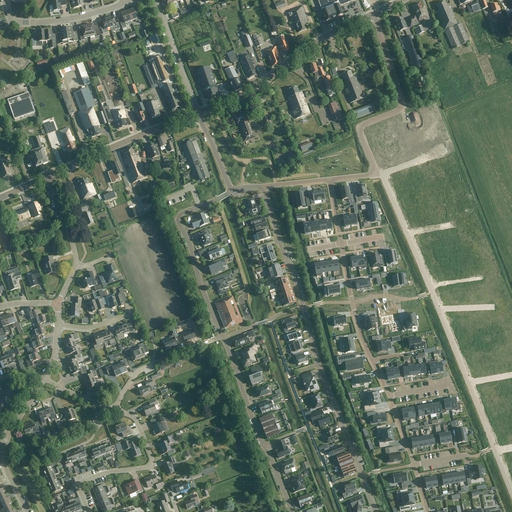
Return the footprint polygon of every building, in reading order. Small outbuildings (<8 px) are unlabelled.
[(51,2),(51,4),(52,5),(53,5),(54,11),(61,10),(61,6),(66,5),(65,0),(60,0),(59,0),(51,0),(52,1),(51,1),(51,2)] [(70,0),(70,1),(72,1),(73,8),(81,7),(80,0),(82,0),(70,0)] [(339,5),(339,7),(357,1),(356,0),(317,0),(326,22),(335,18),(332,8),(339,5)] [(480,0),(480,1),(483,10),(488,8),(484,0),(480,0)] [(274,5),(277,10),(286,6),(284,1),(274,5)] [(437,12),(453,49),(469,42),(461,24),(458,25),(456,21),(455,22),(453,19),(455,18),(450,7),(448,8),(445,2),(437,5),(440,11),(437,12)] [(471,6),(473,12),(479,10),(477,3),(471,6)] [(413,7),(419,22),(429,18),(425,9),(423,10),(420,4),(413,7)] [(497,4),(491,6),(493,13),(494,13),(494,16),(499,14),(498,12),(501,11),(499,6),(498,7),(497,4)] [(343,15),(339,7),(339,5),(332,8),(335,18),(343,15)] [(307,30),(304,22),(307,21),(302,7),(288,12),(292,24),(295,24),(298,33),(307,30)] [(129,11),(127,12),(131,21),(135,20),(136,22),(138,21),(139,23),(142,22),(139,13),(136,14),(134,10),(129,12),(129,11)] [(131,21),(127,12),(126,12),(126,13),(121,14),(123,19),(119,21),(122,29),(126,28),(126,26),(128,25),(132,24),(131,21)] [(113,17),(107,19),(110,28),(113,27),(115,31),(120,29),(118,23),(115,24),(113,17)] [(408,20),(411,26),(418,23),(415,17),(408,20)] [(396,21),(400,32),(407,29),(406,25),(405,25),(402,18),(396,21)] [(110,28),(107,19),(102,21),(104,28),(101,28),(103,34),(108,33),(107,29),(110,28)] [(90,37),(91,41),(96,40),(96,37),(99,37),(97,28),(94,28),(93,25),(91,25),(91,24),(87,25),(90,37)] [(84,38),(90,37),(87,25),(83,26),(84,27),(81,27),(82,31),(79,32),(81,41),(85,40),(84,38)] [(72,28),(66,29),(68,40),(73,40),(74,42),(78,41),(76,33),(73,33),(72,28)] [(59,44),(63,44),(68,44),(68,40),(66,29),(60,30),(61,35),(57,36),(59,44)] [(42,42),(46,42),(45,31),(38,32),(39,39),(36,39),(36,47),(42,46),(42,42)] [(45,31),(46,42),(49,41),(50,49),(56,48),(55,37),(52,38),(51,31),(45,31)] [(404,40),(413,68),(423,65),(414,37),(404,40)] [(282,42),(279,43),(281,49),(282,48),(283,53),(284,55),(287,54),(288,55),(291,54),(286,41),(283,43),(282,42)] [(266,51),(272,67),(282,63),(276,48),(266,51)] [(247,74),(249,78),(257,75),(253,66),(254,65),(250,55),(239,60),(245,74),(247,74)] [(231,62),(234,64),(238,62),(235,56),(229,58),(231,62)] [(153,62),(151,63),(161,89),(163,88),(163,87),(171,84),(161,58),(153,62)] [(327,90),(333,88),(334,88),(329,76),(325,77),(324,75),(321,68),(317,69),(315,64),(309,66),(312,74),(314,73),(316,78),(321,76),(326,90),(327,90)] [(149,65),(143,67),(150,84),(156,82),(149,65)] [(229,83),(234,93),(243,88),(233,67),(225,71),(230,82),(229,83)] [(203,70),(197,72),(199,79),(200,79),(202,82),(200,83),(203,90),(205,89),(208,98),(217,95),(216,89),(217,89),(215,85),(214,86),(211,79),(213,78),(211,71),(204,73),(203,70)] [(346,86),(343,87),(350,104),(363,99),(361,93),(362,93),(355,77),(353,78),(351,72),(342,75),(346,86)] [(168,96),(168,99),(173,97),(172,95),(175,93),(171,84),(163,87),(163,88),(166,97),(168,96)] [(287,91),(290,97),(288,98),(296,119),(309,114),(305,103),(304,101),(304,100),(302,93),(300,93),(297,87),(287,91)] [(92,107),(95,107),(88,88),(73,93),(80,112),(78,113),(84,128),(86,127),(89,134),(90,134),(92,138),(101,135),(98,129),(100,128),(96,117),(92,107)] [(8,100),(14,119),(35,112),(28,93),(8,100)] [(173,97),(168,99),(169,101),(168,101),(172,111),(180,107),(177,98),(173,99),(173,97)] [(157,107),(159,106),(158,102),(145,106),(148,114),(149,113),(152,119),(160,116),(157,107)] [(145,122),(142,113),(145,112),(142,104),(136,106),(140,115),(137,116),(140,124),(145,122)] [(335,104),(328,107),(334,123),(341,121),(335,104)] [(372,106),(354,113),(356,120),(375,113),(372,106)] [(113,115),(112,115),(115,123),(116,123),(119,130),(128,126),(124,116),(125,116),(123,111),(122,109),(112,113),(113,115)] [(271,122),(266,109),(258,112),(260,117),(257,118),(258,121),(263,119),(265,125),(271,122)] [(246,121),(248,121),(245,115),(235,119),(244,142),(256,137),(250,123),(247,124),(246,121)] [(60,132),(69,153),(77,149),(74,142),(75,141),(73,137),(72,137),(68,128),(60,132)] [(32,154),(36,168),(48,164),(41,144),(39,137),(32,140),(35,148),(30,150),(31,151),(29,152),(29,155),(32,154)] [(163,138),(157,140),(160,148),(164,147),(167,154),(174,151),(172,144),(166,146),(163,138)] [(190,142),(188,143),(194,156),(200,153),(195,141),(193,142),(192,140),(189,141),(190,142)] [(147,147),(152,159),(160,156),(157,148),(158,147),(156,143),(147,147)] [(187,158),(194,156),(188,143),(187,144),(187,145),(182,146),(187,158)] [(310,143),(300,147),(302,152),(312,148),(310,143)] [(132,177),(134,183),(147,178),(138,155),(135,156),(133,148),(123,152),(125,157),(123,158),(130,178),(132,177)] [(200,153),(194,156),(187,158),(189,165),(202,159),(200,153)] [(0,160),(0,175),(1,175),(3,178),(12,174),(7,163),(10,162),(8,157),(0,160)] [(202,159),(189,165),(192,171),(198,168),(205,165),(202,159)] [(112,172),(115,180),(120,179),(119,176),(121,175),(116,162),(111,164),(114,171),(112,172)] [(205,165),(198,168),(203,181),(205,180),(205,179),(209,178),(205,165)] [(203,181),(198,168),(192,171),(196,183),(201,181),(202,182),(203,181)] [(80,192),(83,200),(96,195),(92,184),(90,184),(87,179),(78,183),(82,191),(80,192)] [(358,195),(355,196),(356,203),(362,202),(361,197),(367,196),(365,185),(357,187),(357,190),(358,194),(358,195)] [(348,188),(340,189),(342,200),(348,199),(349,202),(354,201),(352,195),(349,195),(348,188)] [(313,199),(310,199),(311,205),(314,204),(314,201),(325,199),(323,190),(312,192),(313,199)] [(303,192),(295,194),(298,209),(298,208),(297,206),(305,204),(305,207),(306,207),(303,192)] [(247,208),(249,216),(253,215),(254,215),(256,215),(256,214),(261,212),(260,210),(261,209),(260,207),(259,206),(258,205),(255,206),(253,197),(245,200),(247,208)] [(16,213),(19,221),(30,217),(30,216),(34,215),(35,218),(42,215),(37,203),(30,206),(31,208),(27,209),(16,213)] [(80,206),(82,212),(88,210),(86,204),(80,206)] [(377,222),(377,221),(379,220),(376,204),(361,206),(361,211),(369,209),(372,212),(373,216),(370,216),(371,222),(374,221),(374,222),(377,222)] [(83,215),(87,226),(93,224),(89,213),(83,215)] [(196,217),(197,219),(191,222),(194,229),(200,226),(200,227),(207,224),(207,223),(208,223),(208,222),(208,220),(207,219),(206,220),(203,214),(196,217)] [(254,226),(256,231),(267,227),(264,220),(261,221),(260,217),(250,221),(252,227),(254,226)] [(156,223),(150,225),(154,235),(159,232),(156,223)] [(150,225),(145,227),(148,237),(154,235),(150,225)] [(145,227),(139,230),(143,239),(148,237),(145,227)] [(211,244),(208,236),(210,235),(208,229),(203,231),(204,235),(200,236),(204,247),(211,244)] [(139,230),(134,232),(137,241),(143,239),(139,230)] [(269,234),(270,234),(269,230),(256,234),(259,242),(270,238),(269,234)] [(9,238),(4,240),(9,251),(14,249),(9,238)] [(162,245),(156,248),(160,258),(166,256),(162,245)] [(212,253),(208,254),(208,256),(207,256),(209,259),(210,259),(210,260),(212,260),(213,260),(214,260),(213,259),(222,256),(220,250),(217,251),(217,250),(218,249),(217,246),(209,250),(210,253),(211,252),(212,253)] [(263,259),(265,264),(276,260),(274,254),(275,254),(274,252),(271,246),(260,250),(261,254),(267,253),(268,258),(263,259)] [(156,248),(150,250),(154,260),(160,258),(156,248)] [(150,250),(144,252),(148,262),(154,260),(150,250)] [(390,255),(388,255),(385,256),(387,267),(391,266),(391,265),(398,264),(395,251),(389,252),(390,255)] [(378,254),(371,255),(373,265),(379,264),(380,267),(384,266),(383,259),(379,260),(378,254)] [(136,255),(130,258),(134,268),(139,265),(140,267),(144,266),(141,258),(137,260),(136,255)] [(44,264),(45,269),(46,269),(48,274),(56,272),(53,262),(54,262),(52,256),(44,259),(46,264),(44,264)] [(362,257),(357,258),(358,267),(364,266),(364,268),(367,268),(366,262),(363,262),(362,257)] [(126,264),(122,266),(125,273),(129,272),(128,270),(134,268),(130,258),(124,260),(126,264)] [(214,267),(209,269),(212,275),(214,274),(215,275),(219,273),(218,273),(223,271),(222,267),(226,266),(224,260),(213,264),(214,267)] [(322,274),(320,264),(314,265),(316,277),(322,276),(323,276),(322,274)] [(104,274),(108,283),(117,280),(112,265),(108,266),(110,272),(104,274)] [(267,270),(270,279),(281,276),(278,266),(267,270)] [(28,277),(31,287),(38,285),(36,278),(40,277),(38,271),(32,272),(33,276),(28,277)] [(94,286),(95,292),(102,290),(101,286),(97,287),(92,272),(88,273),(89,279),(81,281),(83,285),(85,289),(94,286)] [(6,277),(10,291),(19,288),(17,282),(22,280),(20,273),(15,274),(6,277)] [(219,289),(217,290),(219,296),(226,293),(224,289),(228,287),(227,283),(231,281),(229,278),(232,277),(231,273),(216,279),(218,282),(215,284),(216,287),(217,286),(219,289)] [(394,287),(407,285),(405,274),(405,275),(392,277),(392,276),(393,287),(394,287)] [(170,281),(162,284),(166,295),(174,292),(172,286),(176,285),(173,277),(169,279),(170,281)] [(276,285),(277,288),(290,285),(288,278),(274,283),(275,286),(276,285)] [(369,279),(356,282),(357,290),(370,287),(369,279)] [(331,284),(324,285),(324,289),(327,289),(328,296),(332,296),(332,297),(337,296),(336,295),(340,294),(339,286),(332,287),(331,284)] [(290,285),(276,289),(277,292),(278,292),(279,294),(292,291),(290,285)] [(149,290),(143,292),(147,302),(153,299),(151,295),(155,294),(152,286),(148,288),(149,290)] [(119,297),(115,298),(115,299),(118,307),(118,308),(125,306),(121,295),(125,294),(122,288),(119,289),(120,293),(118,294),(119,297)] [(95,302),(99,311),(105,309),(101,299),(105,298),(102,292),(103,292),(102,290),(99,291),(100,297),(98,298),(99,301),(96,302),(95,302)] [(292,291),(278,295),(279,298),(280,297),(281,300),(294,297),(292,291)] [(137,292),(133,294),(136,301),(140,300),(141,304),(147,302),(143,292),(138,294),(137,292)] [(96,302),(95,301),(92,302),(91,299),(88,300),(87,296),(83,297),(88,310),(91,309),(92,313),(98,311),(98,312),(99,311),(95,302),(96,302)] [(294,297),(280,301),(281,304),(282,304),(283,307),(296,303),(294,297)] [(69,315),(69,316),(70,317),(71,318),(72,318),(74,318),(75,317),(79,317),(80,306),(81,306),(81,298),(76,298),(75,305),(72,305),(71,313),(70,313),(69,314),(69,315)] [(115,299),(115,298),(109,300),(112,309),(118,307),(115,299)] [(229,300),(216,304),(219,311),(231,306),(229,300)] [(180,301),(173,304),(177,315),(184,312),(185,314),(188,312),(186,305),(182,306),(180,301)] [(169,305),(163,308),(167,317),(172,315),(169,305)] [(231,306),(219,311),(221,316),(234,311),(231,306)] [(163,308),(157,310),(161,319),(167,317),(163,308)] [(31,320),(36,318),(39,317),(38,314),(39,313),(38,310),(30,313),(29,309),(21,312),(22,316),(25,315),(26,318),(29,317),(31,320)] [(157,310),(152,312),(155,322),(161,319),(157,310)] [(221,316),(223,322),(236,317),(234,311),(221,316)] [(6,316),(9,325),(12,324),(14,329),(17,327),(18,331),(21,330),(19,323),(16,324),(15,323),(16,323),(13,314),(6,316)] [(406,323),(403,323),(404,331),(412,329),(411,327),(417,326),(417,325),(417,321),(416,321),(414,314),(406,316),(407,320),(406,320),(406,323)] [(33,323),(36,330),(41,328),(40,324),(48,322),(47,318),(46,319),(45,315),(39,317),(36,318),(37,322),(33,323)] [(0,329),(3,337),(6,336),(6,334),(9,333),(7,326),(9,325),(6,316),(0,318),(3,328),(0,329)] [(236,317),(226,321),(228,327),(235,324),(235,325),(240,323),(238,316),(236,317)] [(345,316),(333,318),(335,327),(347,325),(345,316)] [(376,316),(364,319),(365,324),(366,327),(368,331),(376,329),(374,323),(378,322),(376,316)] [(393,316),(381,318),(383,325),(391,324),(392,333),(400,331),(399,322),(394,323),(393,316)] [(286,326),(287,330),(298,327),(295,320),(288,322),(287,320),(281,322),(283,327),(286,326)] [(125,324),(124,324),(127,334),(131,332),(132,334),(137,333),(135,327),(132,328),(130,323),(125,325),(125,324)] [(127,334),(124,324),(122,325),(123,325),(118,327),(119,332),(116,333),(118,339),(123,337),(123,335),(127,334)] [(32,335),(34,342),(40,340),(39,337),(46,334),(45,331),(44,331),(43,327),(41,328),(36,330),(34,331),(36,334),(32,335)] [(194,330),(182,334),(186,342),(197,338),(194,330)] [(105,333),(101,334),(104,344),(110,342),(110,344),(115,343),(114,337),(110,338),(108,331),(104,332),(105,333)] [(297,339),(301,338),(300,334),(299,334),(299,333),(296,334),(295,331),(288,333),(289,336),(287,336),(289,342),(294,341),(294,340),(297,339)] [(66,347),(66,348),(75,345),(74,341),(79,339),(77,334),(69,337),(70,340),(64,342),(66,347)] [(104,344),(101,334),(97,335),(97,334),(94,336),(96,343),(93,344),(95,350),(100,348),(99,345),(104,344)] [(234,342),(236,348),(249,342),(246,335),(238,338),(238,340),(234,342)] [(173,336),(163,341),(167,349),(177,345),(173,336)] [(420,338),(408,340),(410,348),(414,348),(414,351),(426,349),(424,342),(421,343),(420,338)] [(352,339),(343,340),(345,353),(354,352),(352,339)] [(27,349),(29,356),(32,355),(37,353),(36,349),(44,347),(43,343),(42,344),(40,340),(34,342),(32,343),(33,347),(27,349)] [(303,350),(301,345),(302,344),(301,341),(288,345),(291,354),(303,350)] [(380,343),(376,344),(378,353),(388,351),(388,350),(392,349),(390,341),(380,342),(380,343)] [(139,348),(135,350),(139,360),(140,359),(145,356),(144,353),(148,352),(145,345),(144,346),(143,343),(138,346),(139,348)] [(74,353),(76,356),(80,354),(81,354),(79,349),(77,349),(75,345),(66,348),(67,350),(69,355),(74,353)] [(244,359),(242,359),(244,362),(242,363),(244,368),(255,364),(254,359),(256,358),(254,352),(256,351),(254,345),(245,349),(247,352),(242,354),(244,359)] [(139,360),(135,350),(131,352),(130,349),(125,351),(128,359),(131,358),(133,362),(138,359),(138,360),(139,360)] [(9,356),(5,357),(9,367),(10,367),(10,366),(15,364),(13,359),(16,358),(13,351),(8,353),(9,356)] [(32,355),(29,356),(28,356),(30,359),(26,361),(29,368),(34,366),(33,362),(41,359),(39,356),(38,356),(37,353),(32,355)] [(67,363),(70,369),(79,365),(78,362),(80,361),(79,358),(81,358),(80,354),(76,356),(72,357),(73,360),(67,363)] [(295,358),(293,359),(295,363),(297,362),(298,365),(303,364),(303,365),(308,363),(306,356),(303,357),(302,354),(295,356),(295,358)] [(9,367),(5,357),(1,359),(0,356),(0,355),(0,363),(1,364),(3,369),(8,367),(9,367)] [(353,355),(342,357),(343,363),(345,362),(347,371),(363,368),(361,359),(354,360),(353,355)] [(124,363),(118,366),(122,374),(128,372),(126,367),(129,366),(126,359),(123,361),(124,363)] [(429,361),(426,362),(427,368),(430,367),(431,375),(437,374),(435,362),(429,363),(429,361)] [(392,369),(394,379),(400,378),(398,371),(401,370),(400,363),(397,364),(397,368),(392,369)] [(79,365),(70,369),(72,375),(78,373),(79,376),(88,373),(86,367),(83,368),(82,364),(79,366),(79,365)] [(122,374),(118,366),(112,368),(111,366),(107,367),(105,368),(108,375),(111,374),(114,373),(116,377),(122,374)] [(249,378),(252,385),(256,383),(257,385),(263,383),(260,374),(262,373),(259,367),(251,370),(254,377),(249,378)] [(83,378),(86,384),(95,381),(94,377),(96,377),(93,370),(88,373),(89,376),(83,378)] [(305,385),(303,385),(304,386),(305,386),(307,391),(311,390),(311,391),(318,389),(315,382),(314,382),(310,373),(311,373),(299,378),(302,377),(305,385)] [(364,374),(354,376),(355,382),(359,382),(360,385),(364,384),(364,385),(368,385),(368,384),(371,383),(369,376),(364,377),(364,374)] [(154,386),(152,382),(151,380),(145,383),(146,386),(138,389),(141,396),(151,392),(149,388),(154,386)] [(95,381),(86,384),(88,390),(93,388),(95,391),(100,389),(98,383),(96,383),(95,381)] [(261,396),(261,397),(271,393),(268,387),(256,391),(258,397),(261,396)] [(2,389),(0,392),(9,398),(11,395),(14,397),(16,394),(8,389),(6,392),(2,389)] [(370,390),(364,391),(364,395),(365,395),(366,401),(378,399),(378,396),(379,396),(378,393),(377,393),(377,392),(371,393),(370,390)] [(0,395),(3,397),(0,400),(8,406),(10,403),(7,401),(9,398),(0,392),(0,395)] [(312,401),(315,409),(323,406),(318,395),(308,399),(310,402),(312,401)] [(368,407),(364,407),(365,411),(374,409),(373,406),(379,405),(379,404),(380,404),(380,401),(379,401),(378,399),(366,401),(368,407)] [(455,399),(449,400),(451,411),(457,410),(457,411),(460,410),(459,404),(456,405),(455,399)] [(0,408),(2,410),(4,407),(7,408),(8,406),(0,400),(0,408)] [(150,405),(143,408),(145,413),(144,414),(146,417),(151,415),(152,418),(160,415),(158,411),(157,410),(156,411),(154,406),(156,405),(155,400),(149,403),(150,405)] [(445,407),(442,407),(443,414),(446,413),(446,412),(451,411),(449,400),(444,401),(445,407)] [(260,411),(260,413),(261,412),(262,414),(274,410),(273,408),(274,407),(273,406),(271,401),(259,406),(260,411)] [(51,408),(45,410),(48,419),(51,418),(52,422),(56,420),(51,408)] [(65,412),(68,420),(65,421),(67,427),(72,425),(70,421),(76,419),(72,409),(65,412)] [(48,419),(45,410),(38,413),(43,425),(46,424),(45,420),(48,419)] [(376,412),(367,414),(368,418),(373,417),(374,424),(387,422),(385,414),(381,415),(381,414),(377,414),(378,415),(377,415),(376,412)] [(318,421),(320,427),(330,423),(327,415),(320,417),(318,413),(310,416),(313,423),(318,421)] [(259,419),(261,425),(274,420),(272,414),(259,419)] [(152,426),(154,431),(153,431),(155,436),(165,432),(161,423),(164,422),(162,417),(156,419),(158,424),(152,426)] [(274,420),(261,425),(263,430),(276,425),(274,420)] [(114,427),(118,435),(122,433),(124,436),(131,433),(129,428),(127,429),(124,423),(114,427)] [(34,433),(35,438),(41,436),(38,428),(35,429),(34,425),(24,428),(26,436),(34,433)] [(276,425),(263,430),(265,435),(278,430),(276,425)] [(384,426),(376,427),(378,434),(380,434),(381,437),(392,435),(391,429),(384,430),(384,426)] [(326,437),(328,444),(338,440),(335,433),(333,434),(331,429),(325,431),(327,436),(326,437)] [(465,429),(456,430),(458,443),(467,442),(465,429)] [(278,430),(265,435),(267,440),(280,435),(278,430)] [(176,441),(174,435),(163,440),(164,443),(159,445),(162,455),(168,453),(167,452),(171,450),(168,444),(176,441)] [(382,441),(378,441),(380,448),(387,446),(387,443),(394,442),(392,435),(381,437),(382,441)] [(128,447),(133,458),(141,455),(136,443),(130,445),(129,441),(123,444),(125,449),(128,447)] [(276,452),(279,459),(290,454),(289,454),(290,453),(291,452),(290,450),(288,449),(288,450),(287,447),(286,447),(283,441),(277,443),(280,450),(276,452)] [(109,443),(103,446),(109,460),(112,459),(110,453),(116,451),(114,446),(111,447),(109,443)] [(98,448),(101,457),(104,456),(106,461),(109,460),(103,446),(98,448)] [(324,449),(326,454),(331,452),(332,457),(344,453),(341,446),(329,450),(329,448),(324,449)] [(397,462),(401,461),(400,453),(397,453),(396,447),(389,448),(390,454),(388,455),(390,463),(394,462),(394,463),(397,462)] [(93,460),(101,457),(98,448),(92,450),(93,455),(91,456),(93,460)] [(83,465),(85,464),(83,459),(87,457),(83,449),(77,451),(83,465)] [(80,466),(83,465),(77,451),(71,453),(75,462),(78,461),(80,466)] [(66,465),(75,462),(71,453),(65,456),(67,460),(65,461),(66,465)] [(349,453),(336,458),(337,461),(335,462),(336,464),(351,458),(349,453)] [(169,463),(163,466),(167,475),(174,472),(172,465),(176,463),(174,458),(168,460),(169,463)] [(282,466),(285,474),(291,472),(290,469),(295,468),(293,462),(294,462),(293,458),(285,461),(286,465),(282,466)] [(351,458),(336,464),(337,466),(339,465),(340,468),(353,463),(351,458)] [(353,463),(340,468),(341,471),(339,472),(340,474),(355,468),(353,463)] [(42,470),(45,476),(59,470),(58,468),(53,470),(51,467),(42,470)] [(481,467),(473,468),(474,471),(468,472),(469,479),(475,478),(476,480),(483,479),(482,474),(484,474),(483,470),(482,470),(481,467)] [(355,468),(340,474),(341,476),(343,475),(344,478),(357,473),(355,468)] [(45,476),(47,482),(56,478),(55,475),(60,473),(59,470),(45,476)] [(406,473),(393,475),(394,484),(407,482),(406,473)] [(145,479),(148,488),(156,485),(158,490),(165,487),(162,480),(157,482),(154,475),(145,479)] [(292,488),(294,493),(303,490),(301,486),(304,485),(300,475),(293,478),(295,481),(293,482),(294,487),(292,488)] [(47,482),(50,488),(64,482),(63,479),(57,481),(56,478),(47,482)] [(165,485),(168,494),(172,492),(172,491),(175,489),(177,493),(188,489),(185,482),(178,484),(176,481),(165,485)] [(64,482),(50,488),(52,494),(61,490),(59,487),(65,485),(64,482)] [(127,491),(129,495),(136,493),(136,494),(143,491),(140,484),(136,485),(135,482),(124,487),(125,486),(126,491),(127,491)] [(343,487),(345,491),(341,492),(344,498),(350,496),(349,492),(356,490),(354,483),(352,484),(352,483),(349,484),(349,485),(343,487)] [(93,489),(95,495),(109,490),(108,487),(103,489),(102,486),(93,489)] [(95,495),(98,501),(107,498),(105,494),(110,492),(109,490),(95,495)] [(401,495),(402,501),(413,498),(412,492),(406,493),(405,490),(396,491),(397,496),(401,495)] [(164,502),(158,504),(160,511),(169,511),(166,503),(169,502),(167,494),(162,496),(164,502)] [(190,498),(191,501),(185,503),(187,510),(196,506),(195,502),(198,501),(196,495),(190,498)] [(297,500),(300,508),(312,503),(309,495),(297,500)] [(0,500),(2,505),(11,500),(9,497),(6,499),(5,496),(0,497),(0,500)] [(353,511),(361,511),(362,505),(364,504),(364,500),(362,500),(361,496),(349,501),(352,509),(354,508),(353,511)] [(73,498),(71,499),(76,511),(78,511),(82,511),(79,502),(75,503),(73,498)] [(98,501),(100,508),(114,502),(113,499),(108,501),(107,498),(98,501)] [(414,505),(413,498),(402,501),(402,506),(399,506),(400,511),(409,509),(408,506),(414,505)] [(70,505),(67,507),(69,511),(76,511),(71,499),(68,500),(70,505)] [(0,510),(0,511),(2,511),(11,508),(9,505),(12,503),(11,500),(2,505),(4,509),(0,510)] [(114,502),(100,508),(102,511),(107,511),(112,510),(110,506),(115,504),(114,502)] [(62,503),(59,504),(62,511),(69,511),(67,507),(64,508),(62,503)]
